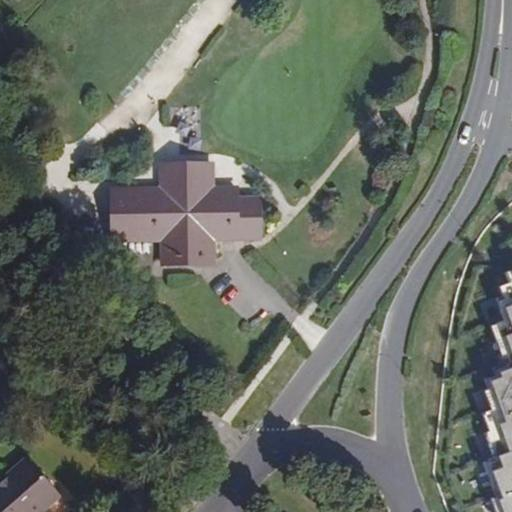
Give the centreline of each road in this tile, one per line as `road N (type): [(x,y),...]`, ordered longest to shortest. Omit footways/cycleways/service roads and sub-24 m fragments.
road 1 (tertiary): [(486,114),(259,457)]
road 2 (tertiary): [(392,477),(390,388),(400,315),(483,174),(486,114)]
road 3 (tertiary): [(392,477),(345,441),(285,442),(259,457)]
